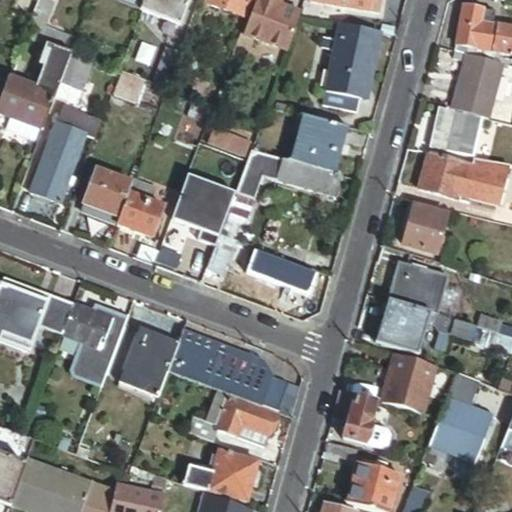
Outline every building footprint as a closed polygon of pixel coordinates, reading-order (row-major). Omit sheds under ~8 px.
[(53,5),(40,0),(38,0),(25,38),(39,43),(44,29),(53,5)] [(181,26),(190,0),(147,0),(147,3),(143,12),(181,26)] [(250,0),(207,0),(206,4),(243,18),(250,0)] [(283,0),(258,0),(249,25),(271,33),(283,0)] [(303,9),(306,0),(292,0),(290,5),(303,9)] [(382,0),(312,0),(312,3),(380,15),(382,0)] [(464,9),(456,55),(494,65),(496,55),(511,58),(511,32),(493,29),(495,14),(464,9)] [(309,21),(299,19),(286,67),(309,74),(314,55),(302,51),(309,21)] [(380,34),(338,26),(335,42),(324,40),(321,52),(333,54),(323,109),(359,116),(368,67),(374,68),(380,34)] [(44,29),(39,43),(72,55),(77,41),(44,29)] [(168,91),(181,56),(169,52),(156,87),(168,91)] [(93,63),(72,55),(56,98),(55,100),(77,108),(93,63)] [(494,65),(456,55),(454,62),(466,65),(453,111),(490,121),(505,67),(494,65)] [(365,117),(374,68),(368,67),(359,116),(365,117)] [(146,83),(124,75),(115,100),(136,108),(146,83)] [(56,98),(9,81),(0,104),(0,132),(9,136),(14,123),(39,132),(43,134),(55,100),(56,98)] [(62,110),(56,127),(66,130),(60,145),(81,152),(86,139),(95,143),(102,124),(62,110)] [(473,160),(482,121),(439,110),(429,151),(473,160)] [(348,128),(305,119),(292,165),(334,176),(340,156),(342,148),(348,128)] [(34,145),(39,132),(14,123),(9,136),(34,145)] [(61,207),(68,189),(73,191),(76,183),(71,181),(81,152),(60,145),(66,130),(56,127),(31,196),(61,207)] [(350,150),(342,148),(340,156),(347,158),(350,150)] [(292,165),(250,155),(227,220),(223,232),(220,239),(235,244),(238,245),(262,180),(336,199),(342,178),(334,176),(292,165)] [(428,156),(418,192),(457,203),(458,199),(499,209),(509,169),(474,163),(472,168),(428,156)] [(83,215),(118,227),(133,186),(98,173),(83,215)] [(157,190),(135,182),(133,186),(118,227),(153,240),(164,209),(151,205),(157,190)] [(447,219),(414,210),(405,249),(436,257),(447,219)] [(213,215),(209,227),(223,232),(227,220),(213,215)] [(220,239),(223,232),(209,227),(194,267),(208,272),(216,249),(220,239)] [(220,239),(216,249),(231,254),(235,244),(220,239)] [(216,249),(208,272),(223,277),(231,254),(216,249)] [(291,292),(308,298),(315,278),(254,256),(247,276),(286,290),(285,294),(290,296),(291,292)] [(399,267),(389,304),(438,318),(448,280),(399,267)] [(63,338),(74,307),(3,280),(0,287),(0,343),(1,344),(3,337),(32,347),(39,329),(63,338)] [(438,318),(389,304),(388,306),(383,310),(382,315),(384,320),(383,323),(389,325),(383,349),(418,359),(427,327),(436,330),(440,336),(472,345),(474,338),(486,341),(488,334),(478,331),(438,318)] [(95,315),(74,307),(63,338),(83,345),(103,352),(114,322),(95,315)] [(96,310),(95,315),(114,322),(103,352),(83,345),(71,375),(74,380),(102,390),(127,322),(96,310)] [(488,334),(497,336),(501,325),(482,319),(478,331),(488,334)] [(389,325),(383,323),(377,347),(383,349),(389,325)] [(168,375),(179,346),(139,331),(119,386),(158,401),(168,375)] [(262,362),(183,334),(179,346),(168,375),(218,393),(278,415),(288,386),(272,380),(262,362)] [(474,338),(472,345),(511,357),(511,341),(497,336),(488,334),(486,341),(474,338)] [(437,370),(394,358),(381,406),(423,418),(437,370)] [(481,386),(457,377),(448,402),(471,411),(481,386)] [(278,415),(218,393),(207,424),(194,420),(188,436),(214,446),(218,433),(238,440),(242,429),(269,439),(278,415)] [(370,429),(377,405),(341,395),(334,422),(348,427),(344,442),(365,448),(365,447),(382,452),(388,449),(390,439),(387,433),(370,429)] [(511,397),(504,395),(494,420),(490,430),(506,437),(511,421),(511,397)] [(430,448),(476,466),(490,430),(494,420),(471,411),(448,402),(430,448)] [(265,450),(269,439),(242,429),(238,440),(265,450)] [(187,473),(184,488),(247,504),(257,464),(218,454),(212,479),(187,473)] [(0,505),(11,509),(14,502),(26,467),(0,457),(0,505)] [(74,479),(28,462),(26,467),(14,502),(41,511),(111,511),(115,494),(74,479)] [(347,506),(368,511),(392,511),(402,478),(359,465),(347,506)] [(169,483),(155,478),(150,491),(166,499),(166,497),(169,483)] [(169,483),(166,497),(177,502),(184,488),(169,483)] [(511,511),(511,485),(487,490),(480,511),(511,511)] [(162,511),(166,499),(116,488),(115,494),(111,511),(162,511)] [(411,495),(404,511),(422,511),(426,501),(411,495)] [(41,511),(14,502),(11,509),(18,511),(41,511)]
